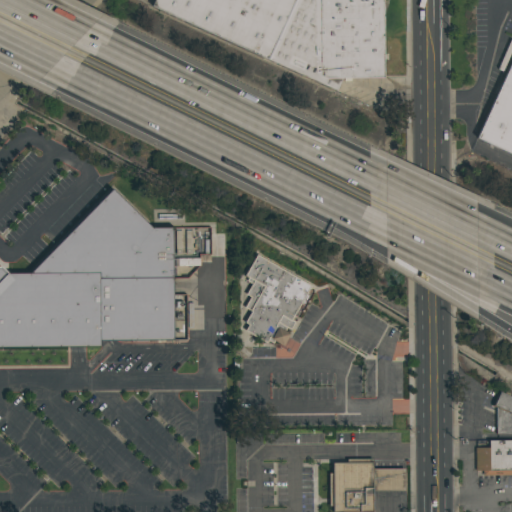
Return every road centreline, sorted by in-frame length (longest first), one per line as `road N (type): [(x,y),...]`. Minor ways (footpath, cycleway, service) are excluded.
road 1 (secondary): [(430,72),(435,486)]
road 2 (motorway): [(372,175),(104,42)]
road 3 (motorway): [(157,113),(374,247)]
road 4 (motorway): [(157,113),(372,219)]
road 5 (motorway): [(480,229),(372,175)]
